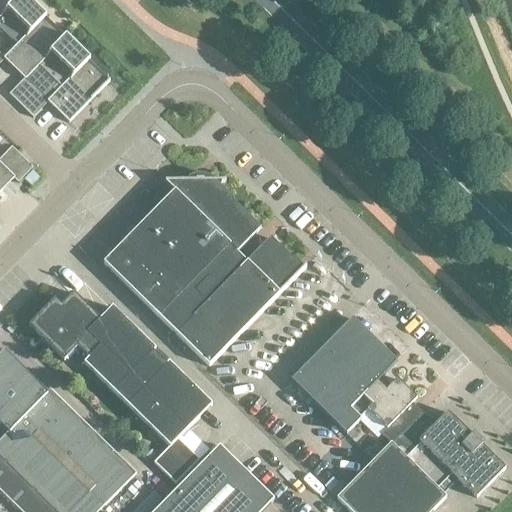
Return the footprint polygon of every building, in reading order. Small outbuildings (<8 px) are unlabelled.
[(38,68),(65,40),(24,0),(18,0),(0,18),(0,30),(17,47),(3,61),(24,81),(25,82),(38,68)] [(0,0),(0,18),(18,0),(0,0)] [(31,87),(30,87),(47,103),(47,104),(69,125),(109,83),(65,40),(38,68),(25,82),(31,87)] [(31,87),(25,82),(24,81),(9,96),(10,97),(16,102),(30,87),(31,87)] [(0,194),(14,180),(4,170),(17,156),(11,150),(0,161),(0,194)] [(303,270),(292,260),(291,261),(270,241),(246,265),(236,255),(260,231),(232,204),(234,202),(213,182),(211,180),(209,179),(207,178),(204,177),(202,177),(200,176),(197,177),(195,177),(193,177),(191,178),(189,180),(185,183),(165,183),(164,185),(173,193),(103,266),(208,369),(306,270),(304,269),(303,270)] [(168,365),(166,367),(153,354),(155,352),(112,310),(100,322),(73,296),(61,308),(54,302),(28,328),(64,363),(77,350),(88,361),(83,366),(169,449),(153,465),(175,487),(199,463),(178,442),(212,407),(168,365)] [(350,411),(358,403),(378,383),(396,364),(352,321),(291,383),(346,437),(361,422),(359,421),(350,411)] [(0,426),(7,434),(0,441),(0,494),(18,511),(100,511),(136,476),(50,391),(46,395),(4,353),(0,357),(0,426)] [(386,391),(378,383),(358,403),(350,411),(359,421),(367,412),(387,431),(381,436),(390,445),(419,415),(411,407),(416,401),(396,381),(386,391)] [(390,445),(443,496),(457,482),(476,500),(505,471),(447,414),(435,427),(421,414),(419,415),(390,445)] [(363,473),(402,511),(433,511),(446,500),(443,496),(390,445),(363,473)] [(263,511),(273,502),(219,448),(156,511),(263,511)] [(402,511),(363,473),(348,489),(337,500),(336,501),(347,511),(402,511)] [(332,480),(324,488),(330,494),(338,486),(332,480)] [(338,486),(330,494),(337,500),(348,489),(341,483),(338,486)]
